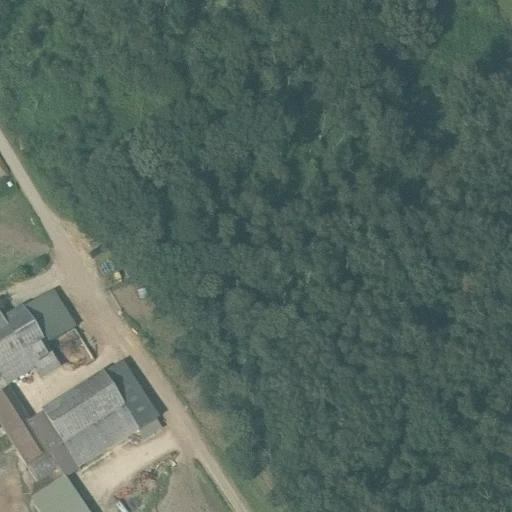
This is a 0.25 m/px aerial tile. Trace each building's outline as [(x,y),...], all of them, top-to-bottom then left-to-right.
[(56,294),(26,313),(48,350),(79,331),(56,294)] [(4,327),(0,329),(0,377),(1,380),(10,393),(37,376),(57,364),(48,350),(26,313),(4,327)] [(37,376),(42,385),(62,372),(57,364),(37,376)] [(158,424),(123,368),(106,378),(127,412),(141,435),(158,424)] [(106,378),(45,416),(66,450),(127,412),(106,378)] [(23,430),(4,400),(0,401),(0,424),(30,473),(44,464),(23,430)] [(127,412),(66,450),(79,472),(141,435),(127,412)] [(45,416),(23,430),(44,464),(52,459),(66,450),(45,416)] [(158,424),(141,435),(145,442),(162,432),(158,424)] [(79,472),(66,450),(52,459),(59,471),(66,481),(79,472)] [(44,464),(30,473),(37,484),(59,471),(52,459),(44,464)] [(84,511),(66,482),(32,502),(38,511),(84,511)]
